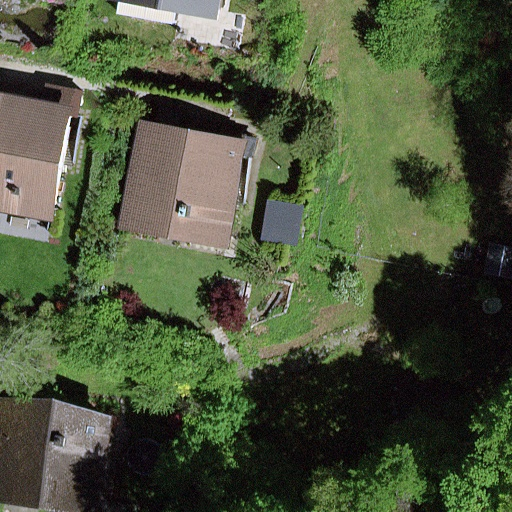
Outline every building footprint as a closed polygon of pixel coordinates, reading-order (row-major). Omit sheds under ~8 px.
[(181,0),(181,4),(217,11),(218,0),(181,0)] [(55,204),(56,204),(77,92),(52,87),(47,110),(2,102),(0,109),(0,203),(21,207),(23,198),(55,204)] [(191,234),(226,241),(247,139),(212,132),(210,142),(151,130),(136,208),(193,219),(191,234)] [(52,221),(55,204),(23,198),(21,207),(20,215),(52,221)] [(269,240),(297,243),(301,207),(274,203),(269,240)] [(133,223),(191,234),(193,219),(136,208),(133,223)] [(0,439),(12,441),(17,410),(0,407),(0,439)] [(12,441),(6,482),(98,496),(109,422),(86,418),(83,411),(76,407),(68,408),(62,415),(17,408),(17,410),(12,441)] [(4,497),(96,511),(98,496),(6,482),(4,497)]
